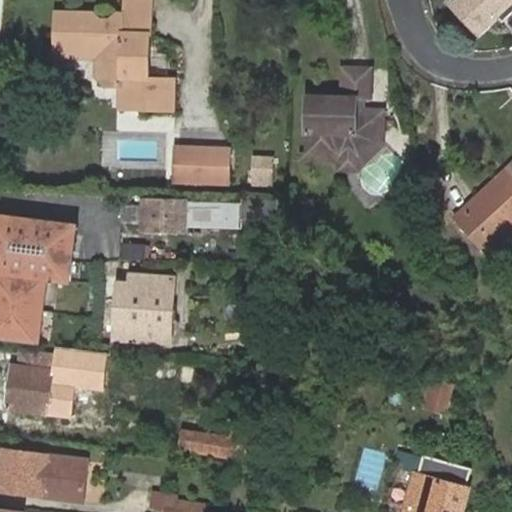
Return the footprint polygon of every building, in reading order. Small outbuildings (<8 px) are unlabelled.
[(124,0),(124,7),(153,8),(153,0),(124,0)] [(498,0),(456,0),(449,7),(474,35),(494,18),(499,24),(511,13),(498,0)] [(511,0),(498,0),(511,13),(511,12),(511,0)] [(153,8),(124,7),(124,15),(118,15),(109,23),(101,23),(95,16),(57,15),(56,58),(98,58),(97,77),(108,88),(124,89),(138,89),(138,112),(173,113),(173,78),(150,78),(150,37),(153,37),(153,8)] [(343,95),(342,102),(358,102),(366,102),(372,103),(375,71),(343,69),(343,95)] [(138,89),(124,89),(123,112),(138,112),(138,89)] [(342,102),(309,101),(307,156),(335,157),(339,163),(362,164),(378,144),(379,119),(357,119),(358,102),(342,102)] [(366,112),(366,102),(358,102),(357,119),(379,119),(378,144),(362,164),(339,163),(339,174),(361,174),(384,151),(387,113),(366,112)] [(232,149),(180,148),(179,180),(231,181),(232,149)] [(272,158),(254,158),(253,176),(272,176),(272,158)] [(486,254),(511,230),(511,174),(507,169),(477,195),(482,201),(457,222),(486,254)] [(271,185),(272,176),(253,176),(253,185),(271,185)] [(482,201),(477,195),(452,217),(457,222),(482,201)] [(277,200),(242,199),(242,219),(276,220),(277,200)] [(145,205),(146,234),(186,233),(186,204),(145,205)] [(74,227),(0,217),(0,273),(47,280),(67,282),(69,261),(71,248),(74,227)] [(80,228),(74,227),(71,248),(77,249),(80,228)] [(69,261),(67,282),(73,283),(75,262),(69,261)] [(0,303),(43,309),(47,280),(0,273),(0,303)] [(132,290),(120,289),(116,342),(170,346),(174,283),(141,281),(141,290),(132,290)] [(141,281),(133,281),(132,290),(141,290),(141,281)] [(43,309),(0,303),(0,339),(38,345),(43,309)] [(381,307),(378,321),(400,326),(403,313),(381,307)] [(8,408),(71,417),(74,398),(59,396),(59,393),(51,392),(55,358),(22,354),(21,368),(14,368),(8,408)] [(427,376),(420,408),(444,414),(452,382),(427,376)] [(183,433),(181,453),(247,463),(249,448),(238,447),(238,441),(183,433)] [(53,487),(51,498),(84,503),(90,462),(3,450),(0,467),(0,490),(43,497),(45,486),(53,487)] [(461,511),(468,488),(464,487),(469,472),(423,459),(419,476),(413,475),(402,509),(411,511),(461,511)] [(43,497),(51,498),(53,487),(45,486),(43,497)]
